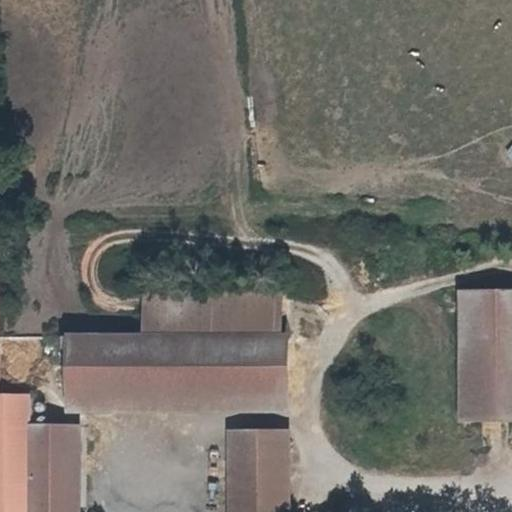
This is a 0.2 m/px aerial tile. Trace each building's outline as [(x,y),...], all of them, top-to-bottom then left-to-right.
[(63,402),(271,404),(271,302),(140,301),(140,341),(137,341),(136,346),(56,345),(56,354),(62,354),(63,402)] [(511,303),(469,303),(468,429),(511,429),(511,303)] [(271,424),(271,404),(63,402),(63,421),(271,424)] [(0,511),(28,511),(28,455),(28,411),(0,409),(0,511)] [(273,511),(274,444),(234,444),(235,511),(273,511)] [(70,511),(70,453),(28,455),(28,511),(70,511)]
